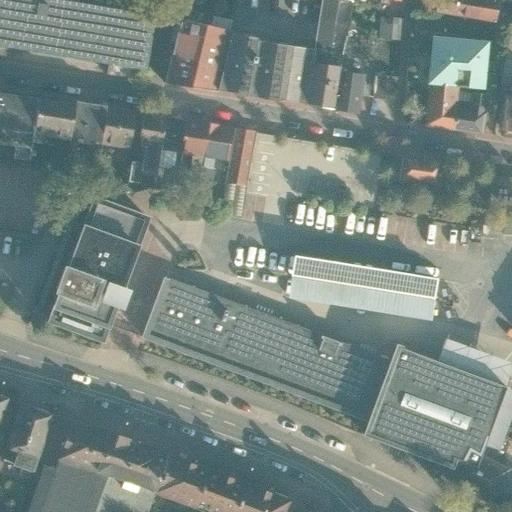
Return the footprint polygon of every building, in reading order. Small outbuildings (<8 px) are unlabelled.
[(0,0),(0,56),(7,58),(9,48),(111,65),(110,75),(141,81),(143,70),(148,71),(157,16),(60,0),(0,0)] [(318,0),(310,50),(301,105),(330,110),(336,71),(337,69),(318,66),(321,52),(328,52),(336,0),(318,0)] [(433,0),(431,12),(491,23),(495,0),(433,0)] [(160,81),(217,91),(228,36),(229,35),(172,23),(160,81)] [(269,100),(279,45),(228,36),(217,91),(269,100)] [(433,39),(428,83),(457,86),(485,88),(488,75),(501,77),(503,64),(484,61),(485,44),(433,39)] [(310,50),(279,45),(269,100),(301,105),(310,50)] [(362,75),(336,71),(330,110),(357,113),(362,75)] [(397,77),(373,76),(372,99),(396,100),(397,77)] [(428,83),(424,126),(452,129),(457,91),(457,86),(428,83)] [(0,142),(15,145),(13,158),(29,160),(33,131),(39,95),(0,89),(0,142)] [(457,91),(452,129),(481,134),(486,101),(487,96),(484,96),(457,91)] [(39,95),(33,131),(43,132),(41,140),(53,141),(54,135),(69,136),(70,135),(75,100),(39,95)] [(508,98),(503,132),(511,132),(511,97),(508,97),(508,98)] [(75,100),(70,135),(101,140),(107,105),(75,100)] [(101,140),(101,143),(128,147),(134,109),(107,105),(101,140)] [(143,111),(138,144),(146,145),(160,148),(165,114),(143,111)] [(165,114),(160,148),(167,149),(182,151),(187,119),(174,117),(174,116),(165,114)] [(187,119),(182,151),(191,153),(187,183),(200,187),(204,155),(209,121),(200,120),(200,122),(187,119)] [(209,121),(204,155),(214,157),(227,159),(232,127),(218,125),(219,123),(209,121)] [(236,128),(225,198),(235,200),(233,211),(245,213),(249,185),(253,163),(258,132),(236,128)] [(441,162),(401,157),(398,182),(438,187),(441,162)] [(511,178),(501,177),(497,202),(511,203),(511,178)] [(123,330),(168,210),(103,186),(58,305),(123,330)] [(434,273),(296,252),(290,287),(428,309),(434,273)] [(392,355),(163,271),(141,328),(374,414),(369,427),(461,460),(453,478),(496,496),(511,459),(481,448),(509,379),(398,340),(392,355)] [(39,463),(54,418),(24,407),(8,453),(39,463)] [(150,511),(155,501),(170,457),(74,424),(42,511),(150,511)] [(170,457),(155,501),(185,511),(295,511),(299,504),(268,493),(235,481),(200,468),(170,457)]
